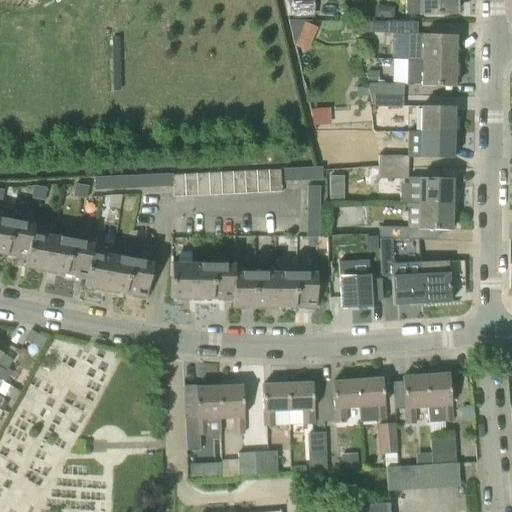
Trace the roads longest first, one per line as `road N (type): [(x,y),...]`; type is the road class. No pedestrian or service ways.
road 1 (residential): [(0,303),(259,348),(492,330)]
road 2 (residential): [(492,330),(500,63)]
road 3 (residential): [(496,511),(492,330)]
